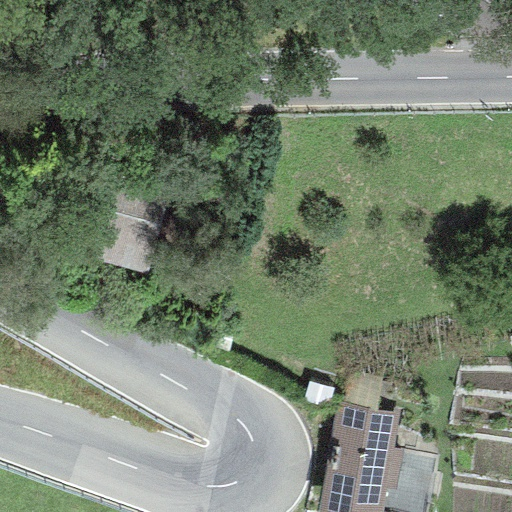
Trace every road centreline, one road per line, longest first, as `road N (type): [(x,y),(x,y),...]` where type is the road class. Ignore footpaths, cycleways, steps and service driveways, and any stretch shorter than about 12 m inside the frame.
road 1 (tertiary): [(0,289),(233,419),(245,429),(254,461),(240,482),(200,485),(0,421)]
road 2 (tertiary): [(511,77),(0,84)]
